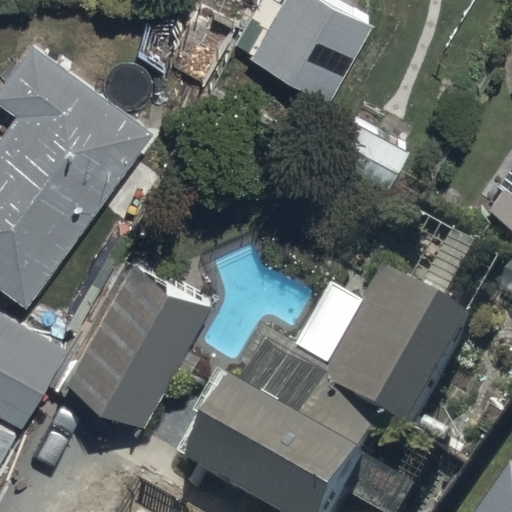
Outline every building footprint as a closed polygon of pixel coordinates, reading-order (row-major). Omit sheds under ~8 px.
[(251,18),(234,48),(329,102),(373,24),(330,0),(284,0),(268,28),(251,18)] [(0,286),(27,307),(154,135),(30,44),(0,84),(0,107),(12,116),(0,132),(0,286)] [(351,118),(328,160),(388,192),(411,150),(351,118)] [(511,160),(495,183),(501,187),(486,206),(511,226),(511,160)] [(144,427),(211,307),(134,264),(68,384),(144,427)] [(473,326),(386,279),(335,375),(265,338),(235,394),(246,400),(200,486),(249,511),(354,511),(357,507),(366,511),(416,511),(424,497),(391,480),(473,326)] [(64,351),(0,313),(0,419),(19,430),(64,351)] [(511,511),(511,487),(494,511),(511,511)]
